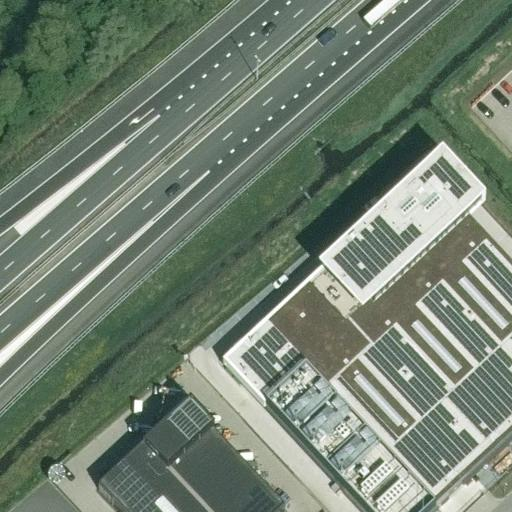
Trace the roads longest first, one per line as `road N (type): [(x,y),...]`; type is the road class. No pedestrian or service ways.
road 1 (motorway): [(0,372),(220,145)]
road 2 (motorway): [(0,336),(220,145)]
road 3 (motorway): [(189,107),(0,275)]
road 4 (motorway): [(189,107),(0,228)]
road 5 (motorway): [(220,145),(388,0)]
road 6 (motorway): [(314,0),(189,107)]
